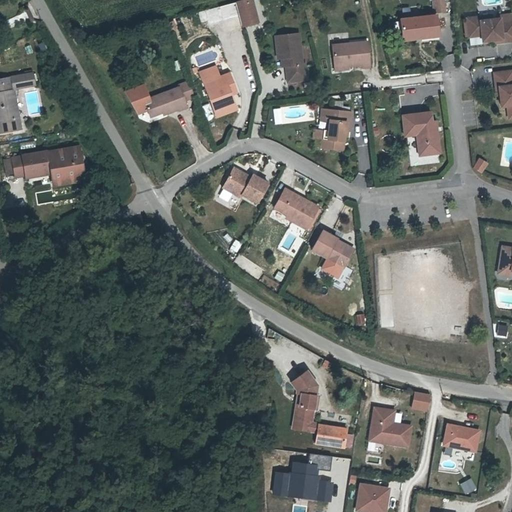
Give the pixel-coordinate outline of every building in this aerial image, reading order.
[(253,0),(250,0),(246,1),(252,25),(259,23),(253,0)] [(246,1),(238,3),(244,27),(252,25),(246,1)] [(436,14),(398,19),(401,41),(438,36),(436,14)] [(480,21),(479,17),(466,18),(468,37),(481,35),(482,41),(493,40),(501,39),(501,42),(511,40),(511,21),(500,23),(499,18),(491,19),(480,21)] [(284,54),(285,67),(288,82),(306,80),(304,63),(302,62),(298,34),(274,37),(277,55),(284,54)] [(334,66),(351,64),(363,64),(363,67),(372,66),(369,41),(331,45),(334,66)] [(443,69),(456,66),(453,53),(440,56),(443,69)] [(280,67),(285,67),(284,54),(277,55),(278,60),(280,60),(280,67)] [(180,76),(187,73),(185,65),(177,68),(180,76)] [(218,68),(201,72),(204,83),(221,78),(218,68)] [(498,86),(499,93),(500,105),(507,104),(509,117),(511,116),(511,69),(511,70),(494,72),(495,86),(498,86)] [(0,130),(21,127),(13,87),(34,83),(32,71),(10,75),(11,79),(13,88),(0,89),(0,130)] [(230,87),(236,85),(233,74),(221,78),(204,83),(215,120),(238,112),(233,98),(230,87)] [(0,89),(13,88),(11,79),(0,80),(0,89)] [(163,109),(165,114),(175,111),(175,112),(183,109),(181,102),(192,98),(186,83),(176,87),(177,89),(141,102),(146,115),(163,109)] [(239,96),(236,85),(230,87),(233,98),(239,96)] [(160,116),(165,114),(163,109),(146,115),(147,118),(159,114),(160,116)] [(344,130),(348,130),(350,130),(351,111),(322,109),(322,121),(330,122),(329,131),(329,141),(324,141),(323,150),(343,150),(343,135),(344,130)] [(431,133),(430,121),(429,112),(400,116),(403,137),(416,136),(419,155),(439,152),(437,132),(431,133)] [(75,146),(9,159),(12,175),(23,173),(24,175),(48,170),(51,183),(81,177),(75,146)] [(481,173),(487,162),(478,156),(472,167),(481,173)] [(237,173),(235,177),(252,186),(254,182),(237,173)] [(252,186),(235,177),(227,193),(245,203),(246,200),(262,209),(272,188),(256,179),(254,182),(252,186)] [(299,222),(297,226),(312,234),(323,210),(310,203),(308,207),(297,201),(298,197),(289,193),(279,212),(292,219),(299,222)] [(340,247),(342,245),(342,244),(327,235),(317,254),(349,272),(357,257),(340,247)] [(233,239),(229,250),(237,253),(241,242),(233,239)] [(359,254),(342,245),(340,247),(357,257),(359,254)] [(511,247),(503,246),(500,267),(511,268),(511,247)] [(355,314),(356,323),(366,322),(364,312),(355,314)] [(495,335),(505,337),(507,324),(498,322),(495,335)] [(294,421),(311,423),(313,408),(316,409),(317,395),(314,395),(315,385),(304,371),(289,383),(296,390),(295,393),(300,394),(299,406),(295,406),(294,421)] [(426,412),(430,394),(413,390),(409,408),(426,412)] [(394,411),(378,409),(377,415),(372,414),(370,434),(383,436),(382,443),(409,447),(412,426),(393,423),(394,411)] [(293,428),(318,431),(318,423),(311,423),(294,421),(293,428)] [(318,423),(318,431),(316,443),(345,446),(347,427),(318,423)] [(480,431),(446,424),(442,445),(476,452),(480,431)] [(383,436),(370,434),(369,442),(382,443),(383,436)] [(318,465),(292,462),(291,473),(275,472),(273,496),(331,501),(333,479),(317,478),(318,465)] [(464,493),(476,488),(470,477),(459,483),(464,493)] [(386,511),(390,487),(359,483),(355,511),(358,511),(386,511)]
